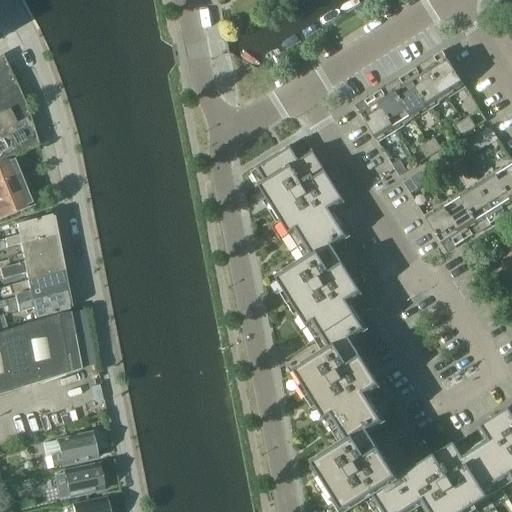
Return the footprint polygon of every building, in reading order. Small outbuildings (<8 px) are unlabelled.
[(445,52),(427,63),(449,98),(467,88),(445,52)] [(427,63),(409,73),(432,109),(449,98),(427,63)] [(409,73),(391,84),(414,120),(432,109),(409,73)] [(391,84),(374,95),(396,130),(414,120),(391,84)] [(396,130),(374,95),(356,106),(378,142),(396,130)] [(470,117),(463,121),(470,132),(476,128),(470,117)] [(470,132),(463,121),(456,126),(462,137),(470,132)] [(481,135),(475,139),(481,150),(488,146),(481,135)] [(436,139),(429,144),(436,154),(443,150),(436,139)] [(481,150),(475,139),(467,144),(473,155),(481,150)] [(436,154),(429,144),(421,148),(428,159),(436,154)] [(251,172),(289,234),(331,208),(344,200),(313,151),(300,159),(292,147),(251,172)] [(447,157),(440,161),(447,172),(454,168),(447,157)] [(13,158),(0,163),(0,183),(20,174),(13,158)] [(393,165),(399,175),(407,171),(400,160),(393,165)] [(447,172),(440,161),(433,166),(439,177),(447,172)] [(511,161),(495,172),(511,198),(511,161)] [(511,198),(495,172),(478,183),(500,219),(511,211),(511,198)] [(0,202),(26,190),(20,174),(0,183),(0,202)] [(404,183),(411,194),(418,189),(411,178),(404,183)] [(478,183),(461,194),(484,230),(500,219),(478,183)] [(26,190),(0,202),(0,220),(33,207),(26,190)] [(461,194),(443,205),(466,241),(484,230),(461,194)] [(466,241),(443,205),(426,217),(448,252),(466,241)] [(278,278),(315,338),(356,312),(349,301),(362,293),(333,245),(348,236),(331,208),(289,234),(306,261),(278,278)] [(0,251),(21,246),(55,236),(54,229),(55,227),(54,221),(52,219),(52,217),(17,225),(19,237),(0,240),(0,251)] [(0,270),(24,264),(59,255),(58,248),(59,245),(58,240),(56,238),(55,236),(21,246),(22,255),(7,259),(8,262),(0,263),(0,270)] [(28,283),(63,273),(62,271),(63,269),(62,263),(60,261),(59,255),(24,264),(0,270),(0,277),(1,277),(2,281),(26,275),(28,283)] [(0,309),(7,308),(31,302),(66,292),(65,285),(66,283),(65,277),(63,275),(63,273),(28,283),(11,286),(15,299),(0,302),(0,309)] [(70,311),(69,309),(71,306),(70,300),(67,298),(66,292),(31,302),(7,308),(8,314),(17,312),(18,314),(33,311),(35,320),(70,311)] [(296,370),(334,432),(375,407),(366,394),(380,385),(351,338),(366,328),(356,312),(315,338),(324,353),(296,370)] [(0,396),(82,370),(71,313),(8,332),(0,333),(0,396)] [(3,316),(0,317),(0,333),(8,332),(3,316)] [(489,440),(476,448),(502,489),(511,483),(511,406),(480,426),(489,440)] [(347,511),(368,499),(376,511),(414,488),(405,473),(401,475),(397,477),(368,431),(383,421),(375,407),(334,432),(343,446),(310,466),(339,511),(347,511)] [(59,454),(61,467),(96,459),(93,448),(95,448),(96,442),(93,437),(91,437),(90,434),(56,442),(59,454)] [(414,488),(376,511),(409,511),(420,505),(424,503),(429,511),(466,511),(502,489),(476,448),(464,455),(455,441),(405,473),(414,488)] [(67,486),(70,498),(107,490),(102,467),(99,468),(99,465),(64,472),(67,486)] [(0,506),(9,504),(4,488),(0,488),(0,506)] [(71,511),(109,511),(111,510),(110,503),(107,501),(106,499),(71,506),(71,511)]
